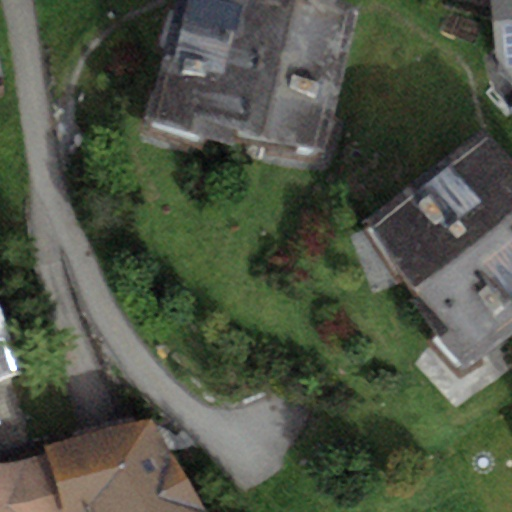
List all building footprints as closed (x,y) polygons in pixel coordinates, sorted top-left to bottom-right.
[(173,0),(140,127),(237,152),(241,140),(315,160),(355,10),(316,0),(173,0)] [(511,0),(488,0),(494,59),(511,77),(511,0)] [(511,163),(479,124),(361,221),(417,290),(404,300),(466,375),(511,336),(511,163)] [(0,375),(18,370),(0,319),(0,375)] [(207,511),(149,415),(35,451),(54,511),(207,511)] [(0,511),(54,511),(35,451),(0,461),(0,511)]
